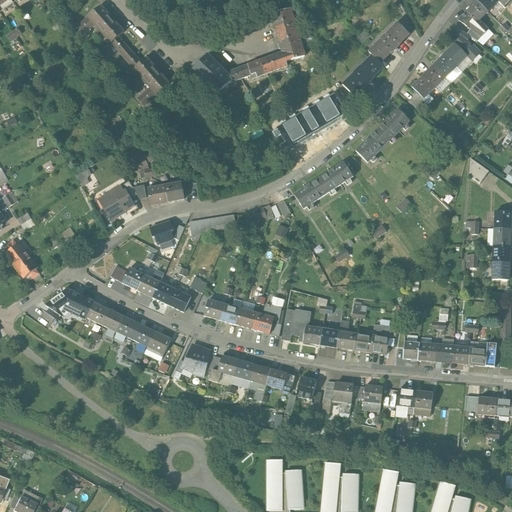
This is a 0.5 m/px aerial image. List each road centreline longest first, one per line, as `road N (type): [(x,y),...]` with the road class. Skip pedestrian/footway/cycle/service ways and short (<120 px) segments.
road 1 (residential): [(74,266),(136,222),(262,192),(301,173),(390,93),(459,0)]
road 2 (residential): [(511,381),(338,367),(221,341),(123,300),(74,266)]
road 3 (residential): [(115,0),(178,57),(252,32),(271,0)]
